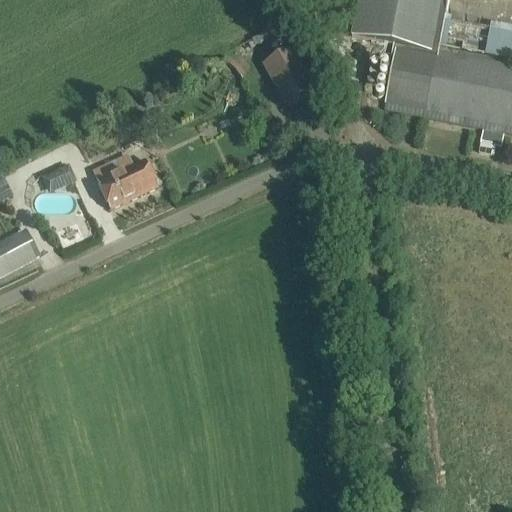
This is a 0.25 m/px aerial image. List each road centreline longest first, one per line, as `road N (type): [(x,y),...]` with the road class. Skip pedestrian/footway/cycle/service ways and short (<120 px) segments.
road 1 (unclassified): [(0,303),(296,164),(351,154)]
road 2 (unclassified): [(390,511),(351,154)]
road 3 (unclassified): [(351,154),(511,184)]
